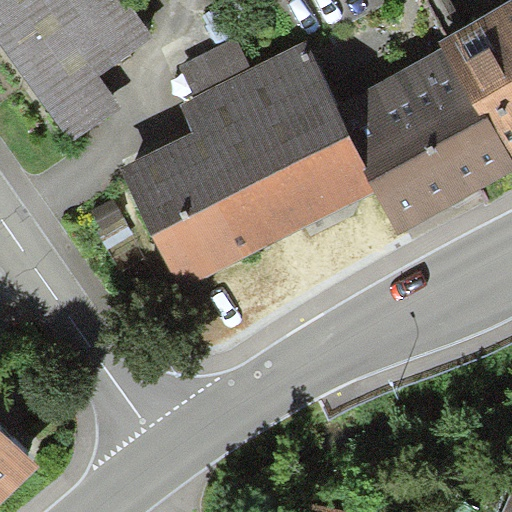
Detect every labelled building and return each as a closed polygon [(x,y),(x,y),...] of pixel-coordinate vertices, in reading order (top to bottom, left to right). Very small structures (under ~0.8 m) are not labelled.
[(102,0),(0,0),(0,50),(59,138),(105,108),(86,81),(135,48),(102,0)] [(511,18),(434,63),(493,166),(511,155),(511,18)] [(192,105),(246,78),(231,49),(177,76),(192,105)] [(180,290),(363,200),(328,131),(291,56),(246,78),(192,105),(180,111),(192,136),(121,171),(180,290)] [(434,63),(328,131),(363,200),(386,228),(493,166),(434,63)] [(0,482),(20,461),(0,441),(0,482)] [(511,511),(511,486),(501,511),(511,511)]
